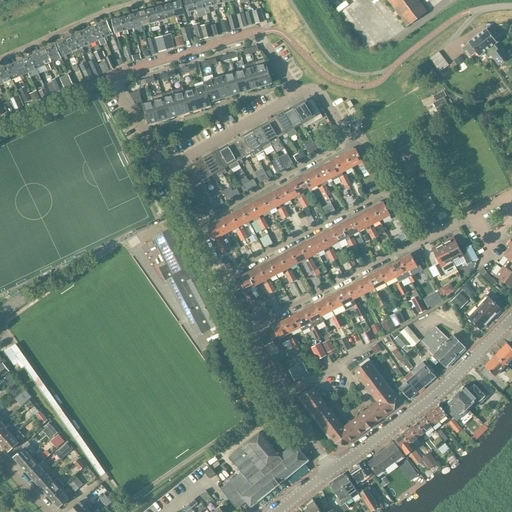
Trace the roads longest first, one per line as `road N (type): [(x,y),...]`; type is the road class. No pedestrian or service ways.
road 1 (tertiary): [(331,471),(429,398),(511,318)]
road 2 (residential): [(297,93),(249,33),(109,75)]
road 3 (residential): [(245,329),(416,242)]
road 4 (residential): [(388,188),(219,278)]
road 5 (residential): [(192,226),(347,137)]
road 6 (residential): [(331,471),(245,329)]
road 7 (residential): [(164,170),(297,93)]
